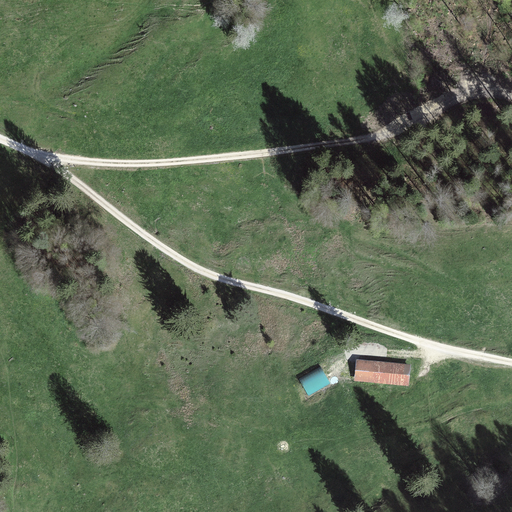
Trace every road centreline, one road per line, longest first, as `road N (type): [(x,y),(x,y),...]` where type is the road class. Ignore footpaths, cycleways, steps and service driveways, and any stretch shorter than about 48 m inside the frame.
road 1 (track): [(0,139),(34,153),(189,265),(437,348),(511,359)]
road 2 (track): [(34,153),(123,163),(249,154),(367,139),(467,93),(511,95)]
road 3 (trunk): [(0,116),(149,0)]
